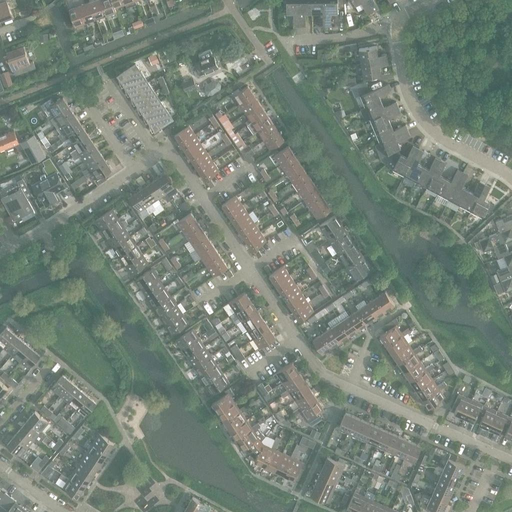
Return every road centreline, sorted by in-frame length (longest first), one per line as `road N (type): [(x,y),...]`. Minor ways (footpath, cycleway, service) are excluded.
road 1 (residential): [(156,154),(167,147),(321,376),(496,454)]
road 2 (residential): [(511,178),(427,126),(410,100),(395,30)]
road 3 (residential): [(16,246),(131,171)]
